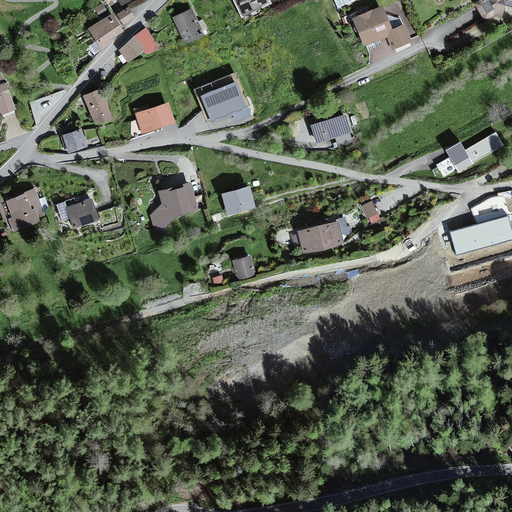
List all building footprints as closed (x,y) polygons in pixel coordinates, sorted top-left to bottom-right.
[(237,0),(243,14),(271,3),(269,0),(237,0)] [(511,0),(476,0),(473,3),(483,21),(492,16),(500,20),(504,10),(511,5),(511,0)] [(396,2),(354,17),(365,45),(387,37),(391,48),(411,41),(396,2)] [(128,7),(117,13),(123,23),(133,17),(128,7)] [(199,29),(191,9),(172,16),(182,44),(198,38),(195,31),(199,29)] [(122,30),(112,14),(89,27),(100,49),(122,30)] [(145,27),(119,49),(126,63),(157,48),(145,27)] [(0,69),(0,114),(0,115),(16,110),(7,82),(4,83),(0,69)] [(193,89),(207,123),(250,105),(236,71),(193,89)] [(101,89),(83,95),(92,123),(110,117),(101,89)] [(152,111),(125,118),(129,136),(157,129),(152,111)] [(350,133),(345,115),(310,124),(315,142),(350,133)] [(79,129),(62,134),(66,152),(84,147),(79,129)] [(503,145),(495,132),(466,148),(459,137),(441,148),(446,157),(435,164),(437,167),(433,169),(436,175),(441,172),(444,176),(455,170),(458,175),(475,165),(473,163),(503,145)] [(194,209),(190,181),(184,182),(184,185),(175,188),(174,183),(158,188),(161,201),(148,213),(152,229),(171,220),(171,216),(194,209)] [(254,207),(249,187),(221,193),(226,213),(254,207)] [(44,215),(34,190),(6,201),(7,204),(0,206),(0,208),(5,220),(7,219),(11,231),(39,220),(38,217),(44,215)] [(97,218),(91,198),(67,206),(65,200),(55,203),(60,220),(69,217),(72,226),(97,218)] [(374,213),(369,201),(358,205),(363,218),(374,213)] [(511,239),(511,225),(505,201),(473,209),(478,226),(452,233),(458,254),(511,239)] [(340,245),(336,222),(295,228),(296,231),(287,233),(289,247),(297,245),(298,252),(340,245)] [(254,277),(250,255),(231,259),(235,280),(254,277)] [(220,282),(219,275),(209,277),(211,284),(220,282)]
